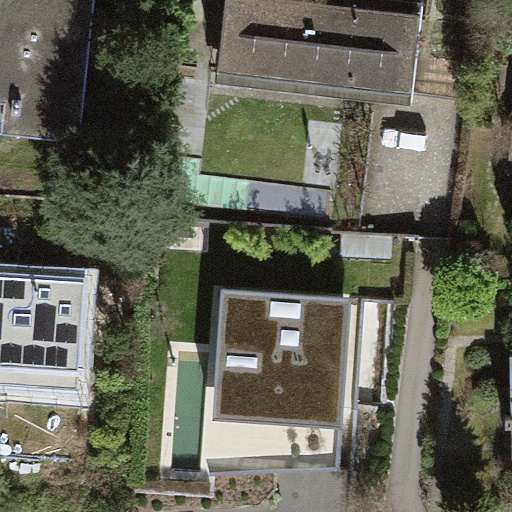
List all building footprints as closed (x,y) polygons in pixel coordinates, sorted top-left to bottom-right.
[(87,0),(0,0),(0,86),(20,88),(16,124),(73,130),(87,0)] [(423,1),(413,0),(225,0),(216,82),(411,104),(423,1)] [(20,88),(0,86),(0,133),(73,142),(73,130),(16,124),(20,88)] [(343,232),(342,255),(392,258),(393,234),(343,232)] [(0,365),(81,370),(86,277),(0,271),(0,365)] [(352,297),(222,288),(214,417),(218,418),(219,407),(344,415),(352,297)]
